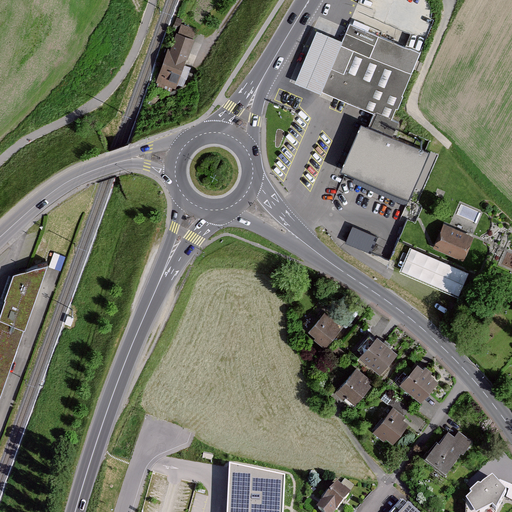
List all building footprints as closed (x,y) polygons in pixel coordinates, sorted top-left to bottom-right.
[(197,29),(181,23),(180,26),(178,31),(194,36),(197,29)] [(419,55),(347,24),(340,42),(312,31),(290,82),(393,121),(419,55)] [(185,62),(194,37),(176,31),(169,50),(167,49),(159,72),(158,71),(155,80),(176,87),(178,83),(183,85),(191,64),(185,62)] [(423,150),(367,127),(338,197),(328,193),(324,203),(389,231),(423,150)] [(354,221),(345,239),(370,251),(379,233),(354,221)] [(472,239),(441,226),(432,249),(463,262),(472,239)] [(377,238),(372,252),(390,258),(395,244),(377,238)] [(469,275),(408,249),(397,274),(458,300),(469,275)] [(0,379),(42,263),(4,276),(0,289),(0,379)] [(322,315),(307,333),(321,347),(338,328),(322,315)] [(374,336),(357,356),(377,376),(395,355),(374,336)] [(415,364),(397,384),(418,404),(436,383),(415,364)] [(355,369),(335,390),(351,406),(371,384),(355,369)] [(390,409),(371,431),(387,447),(407,424),(390,409)] [(434,441),(422,457),(442,473),(456,453),(459,456),(469,442),(456,431),(452,437),(445,433),(436,444),(434,441)] [(283,511),(285,474),(229,463),(226,511),(283,511)] [(491,483),(477,495),(477,503),(483,503),(485,508),(500,498),(505,503),(511,489),(511,484),(502,473),(491,483)] [(334,511),(347,497),(333,486),(314,511),(313,511),(334,511)] [(414,511),(400,500),(389,511),(414,511)]
